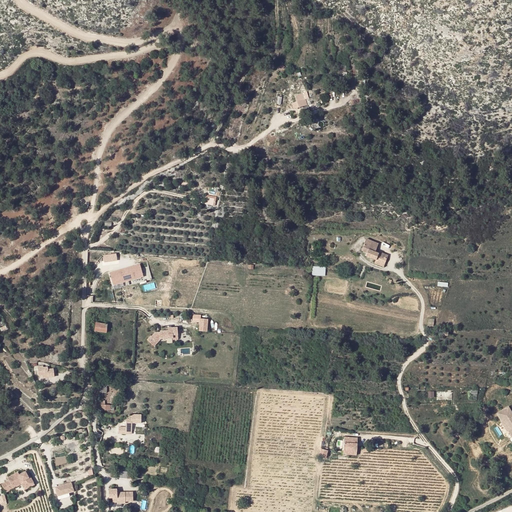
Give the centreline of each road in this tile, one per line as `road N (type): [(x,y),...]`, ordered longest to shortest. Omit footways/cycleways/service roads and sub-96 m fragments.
road 1 (track): [(88,218),(103,141),(182,51),(183,31),(178,20),(130,42),(82,36),(17,0)]
road 2 (track): [(91,223),(149,175),(211,145),(251,146),(284,121),(358,91)]
road 3 (unclassified): [(0,458),(84,399),(84,230)]
road 4 (track): [(426,442),(397,383),(426,343),(422,303),(397,271)]
